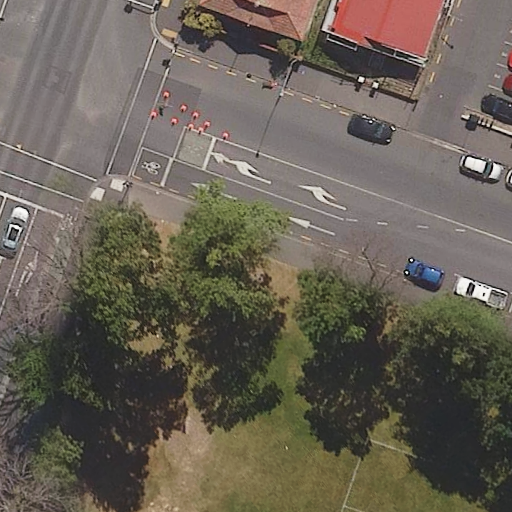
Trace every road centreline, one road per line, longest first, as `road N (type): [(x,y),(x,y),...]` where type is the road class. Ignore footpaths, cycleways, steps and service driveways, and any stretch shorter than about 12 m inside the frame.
road 1 (tertiary): [(511,244),(57,81)]
road 2 (trunk): [(0,228),(57,81)]
